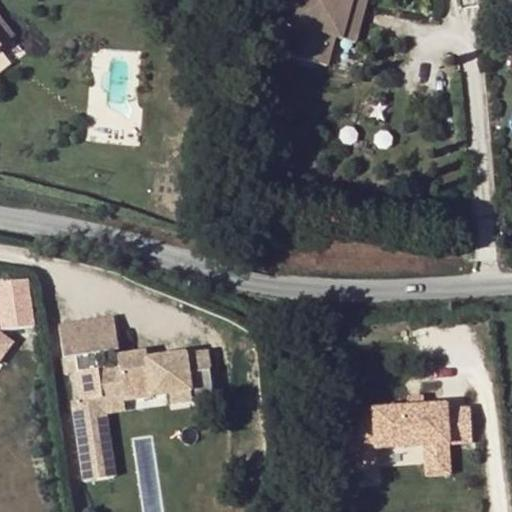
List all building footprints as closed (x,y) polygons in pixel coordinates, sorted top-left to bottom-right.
[(340,52),(348,54),(363,2),(356,0),(308,0),(297,41),(303,43),(295,73),(332,83),(340,52)] [(363,2),(348,54),(362,58),(376,5),(363,2)] [(19,40),(2,18),(0,19),(0,45),(4,51),(19,40)] [(28,280),(0,281),(0,329),(31,327),(28,280)] [(172,404),(212,398),(206,352),(146,361),(145,354),(117,358),(118,368),(97,371),(95,355),(118,352),(113,320),(59,328),(64,361),(77,359),(83,403),(124,397),(124,402),(153,398),(151,388),(169,386),(172,404)] [(0,358),(10,345),(0,336),(0,358)] [(77,359),(64,361),(66,377),(79,375),(77,359)] [(151,388),(153,398),(170,395),(169,386),(151,388)] [(86,481),(116,477),(107,413),(126,410),(124,397),(83,403),(75,404),(86,481)] [(424,408),(423,398),(408,399),(409,409),(424,408)] [(373,418),(349,419),(354,482),(377,481),(375,451),(424,447),(447,446),(472,444),(470,410),(445,411),(445,407),(424,408),(409,409),(372,411),(373,418)] [(447,446),(424,447),(426,477),(449,476),(447,446)]
